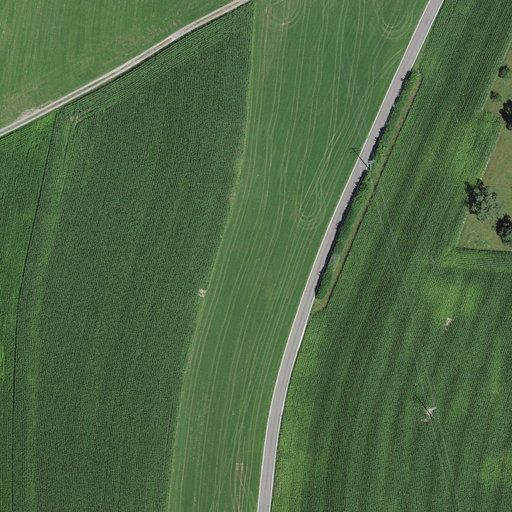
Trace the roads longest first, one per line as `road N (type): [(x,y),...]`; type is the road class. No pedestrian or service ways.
road 1 (tertiary): [(437,0),(323,253),(296,332),(273,424),(263,511)]
road 2 (track): [(0,132),(245,0)]
